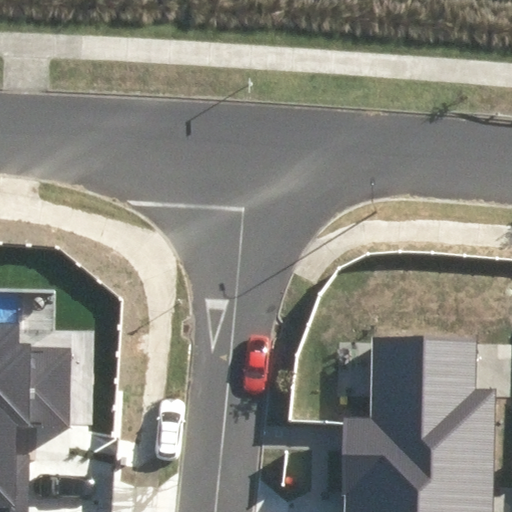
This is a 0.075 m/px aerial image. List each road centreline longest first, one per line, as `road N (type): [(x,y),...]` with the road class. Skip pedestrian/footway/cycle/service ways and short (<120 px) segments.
road 1 (residential): [(216,511),(244,144)]
road 2 (residential): [(244,144),(511,163)]
road 3 (residential): [(0,121),(244,144)]
